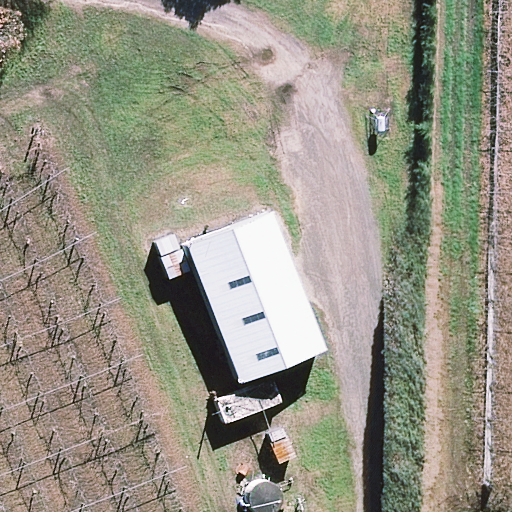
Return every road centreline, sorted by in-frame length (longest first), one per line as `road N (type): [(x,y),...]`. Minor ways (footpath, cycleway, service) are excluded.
road 1 (track): [(141,0),(220,28),(291,91),(362,327),(372,511)]
road 2 (track): [(448,511),(456,0)]
